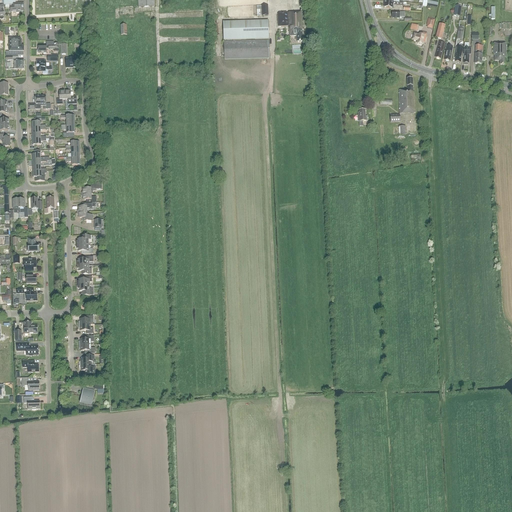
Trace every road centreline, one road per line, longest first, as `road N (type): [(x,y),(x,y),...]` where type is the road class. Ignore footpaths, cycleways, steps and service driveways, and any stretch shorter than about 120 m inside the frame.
road 1 (tertiary): [(511,86),(413,65),(383,41),(367,0)]
road 2 (residential): [(29,86),(77,78),(86,87),(91,166),(63,184)]
road 3 (residential): [(70,312),(63,184)]
